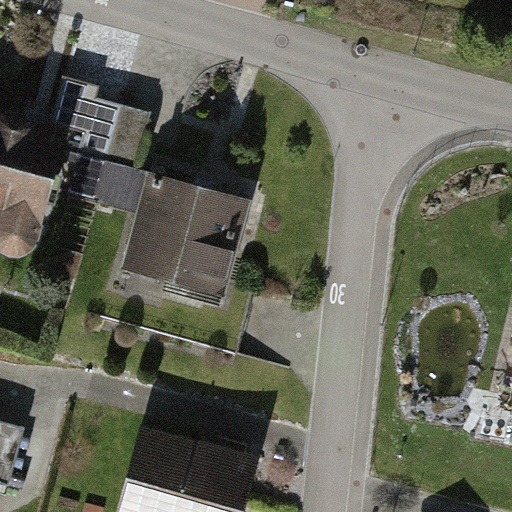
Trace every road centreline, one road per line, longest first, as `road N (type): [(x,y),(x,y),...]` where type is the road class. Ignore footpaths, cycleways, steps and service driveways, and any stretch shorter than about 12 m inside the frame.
road 1 (residential): [(384,73),(361,162),(325,511)]
road 2 (residential): [(384,73),(104,0)]
road 3 (residential): [(511,109),(384,73)]
